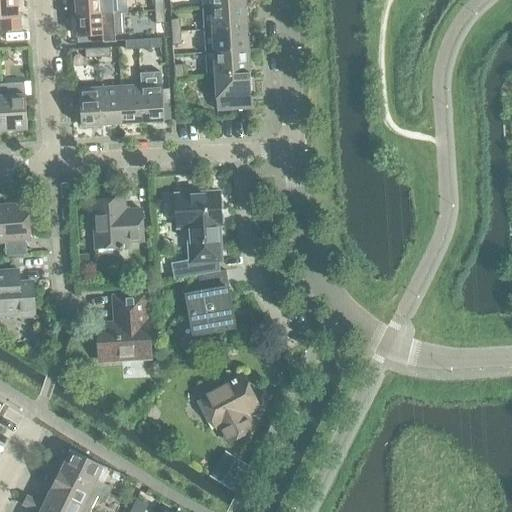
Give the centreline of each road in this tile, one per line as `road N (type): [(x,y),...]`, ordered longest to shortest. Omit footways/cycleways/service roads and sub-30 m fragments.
road 1 (residential): [(511,350),(429,350),(387,341),(338,314),(297,268),(290,147)]
road 2 (residential): [(54,163),(290,147)]
road 3 (residential): [(54,163),(44,0)]
road 4 (residential): [(290,147),(284,0)]
road 5 (residential): [(65,301),(54,163)]
